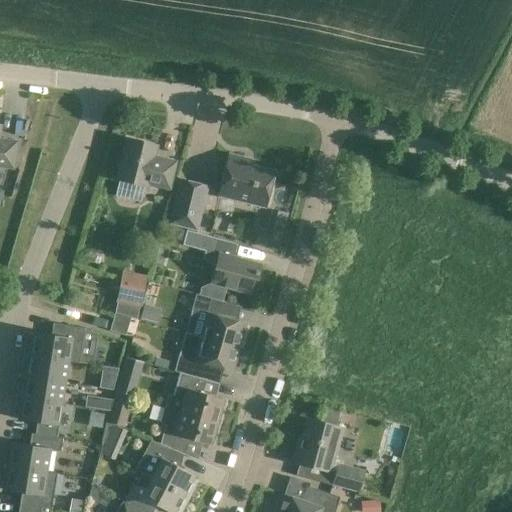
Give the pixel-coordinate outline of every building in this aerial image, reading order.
[(156,146),(127,139),(117,180),(146,187),(147,183),(168,188),(174,163),(153,158),(156,146)] [(0,167),(11,170),(15,144),(0,141),(0,167)] [(245,159),(228,155),(218,195),(245,202),(265,207),(273,172),(243,165),(245,159)] [(206,187),(181,180),(170,223),(195,229),(206,187)] [(270,227),(279,229),(282,217),(273,215),(270,227)] [(218,239),(186,230),(182,245),(214,254),(218,239)] [(259,265),(219,254),(211,283),(229,288),(249,293),(253,279),(255,280),(259,265)] [(116,303),(114,313),(130,318),(135,320),(138,307),(140,308),(140,305),(146,276),(121,271),(115,303),(116,303)] [(185,333),(238,348),(245,325),(218,317),(222,302),(203,297),(196,294),(185,333)] [(161,309),(144,304),(140,318),(158,322),(161,309)] [(32,333),(29,355),(78,363),(84,329),(52,324),(50,335),(32,333)] [(174,371),(180,373),(201,379),(205,363),(232,371),(238,348),(185,333),(174,371)] [(29,355),(25,376),(65,382),(68,362),(78,363),(29,355)] [(102,366),(100,375),(116,378),(118,369),(102,366)] [(168,394),(164,407),(217,422),(224,400),(200,393),(203,380),(201,379),(180,373),(173,396),(168,394)] [(22,397),(61,404),(65,382),(25,376),(22,397)] [(116,392),(132,396),(135,385),(119,381),(116,392)] [(124,396),(115,393),(113,400),(110,411),(107,422),(112,424),(116,425),(124,396)] [(22,397),(18,419),(36,422),(34,434),(56,438),(61,404),(22,397)] [(101,398),(99,410),(110,411),(113,400),(101,398)] [(324,404),(320,422),(326,424),(330,425),(335,426),(340,408),(324,404)] [(217,422),(164,407),(164,408),(162,408),(158,422),(161,425),(165,426),(159,444),(182,454),(187,439),(211,446),(217,422)] [(335,426),(330,425),(326,424),(320,422),(307,419),(299,447),(296,446),(291,462),(330,473),(342,428),(335,426)] [(10,442),(7,466),(56,474),(46,472),(50,450),(60,452),(62,439),(56,438),(34,434),(30,434),(29,445),(10,442)] [(151,478),(189,498),(198,481),(193,479),(194,476),(173,465),(180,453),(157,443),(153,441),(150,440),(135,470),(151,478)] [(364,472),(337,464),(331,485),(358,493),(364,472)] [(3,490),(21,493),(19,505),(40,508),(50,510),(56,474),(7,466),(3,490)] [(151,478),(135,470),(134,471),(150,479),(146,488),(135,485),(126,503),(122,501),(122,502),(141,511),(148,511),(153,504),(167,511),(181,511),(189,498),(151,478)] [(91,486),(88,498),(93,500),(99,490),(91,486)] [(334,511),(339,497),(308,487),(308,488),(309,488),(305,499),(298,497),(294,499),(281,494),(275,511),(334,511)] [(380,511),(379,500),(363,501),(363,511),(380,511)] [(141,511),(122,502),(116,511),(141,511)]
